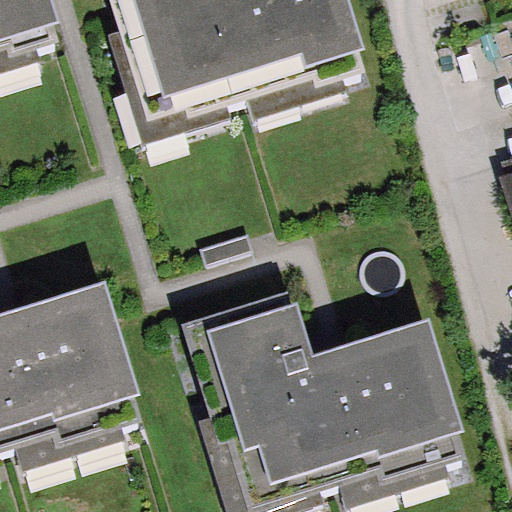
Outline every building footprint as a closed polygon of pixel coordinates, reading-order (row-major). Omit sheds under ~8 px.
[(0,0),(0,55),(51,40),(39,0),(0,0)] [(106,0),(143,118),(302,72),(307,88),(362,72),(340,0),(106,0)] [(511,185),(503,188),(511,214),(511,185)] [(0,445),(45,432),(49,446),(135,420),(92,285),(0,313),(0,445)] [(226,440),(248,510),(369,473),(373,487),(459,461),(416,326),(336,351),(304,360),(284,295),(176,328),(213,444),(226,440)]
